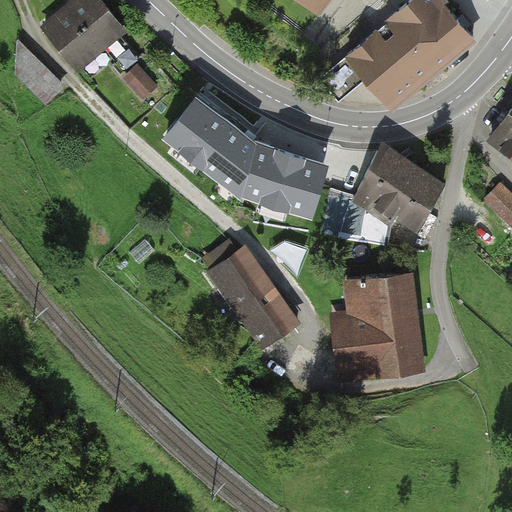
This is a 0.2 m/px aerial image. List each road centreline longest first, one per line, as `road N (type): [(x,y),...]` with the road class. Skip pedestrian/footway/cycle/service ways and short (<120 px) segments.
road 1 (tertiary): [(456,101),(394,126),(318,119),(226,69),(147,0)]
road 2 (residential): [(456,101),(464,135),(441,279),(446,315),(473,364)]
